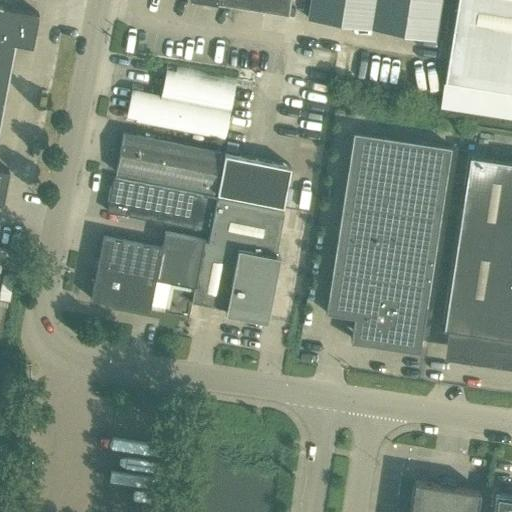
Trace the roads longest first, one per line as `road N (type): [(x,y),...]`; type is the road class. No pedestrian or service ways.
road 1 (unclassified): [(327,399),(119,369),(61,351),(44,302),(105,0)]
road 2 (unclassified): [(511,429),(378,408)]
